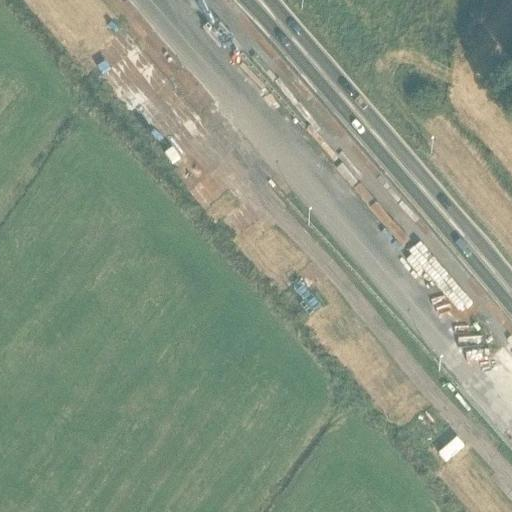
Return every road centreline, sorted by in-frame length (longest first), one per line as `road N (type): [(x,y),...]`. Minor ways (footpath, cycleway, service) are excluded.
road 1 (motorway): [(158,0),(511,406)]
road 2 (motorway): [(511,329),(224,0)]
